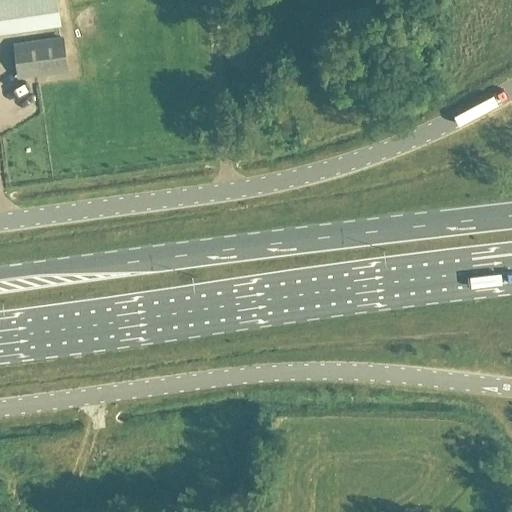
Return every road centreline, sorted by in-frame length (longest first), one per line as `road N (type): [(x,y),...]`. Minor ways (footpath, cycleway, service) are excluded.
road 1 (unclassified): [(0,222),(269,185),(388,151),(511,90)]
road 2 (primary): [(0,338),(511,269)]
road 3 (primary): [(511,215),(0,275)]
road 4 (unclassified): [(0,409),(286,372),(511,388)]
